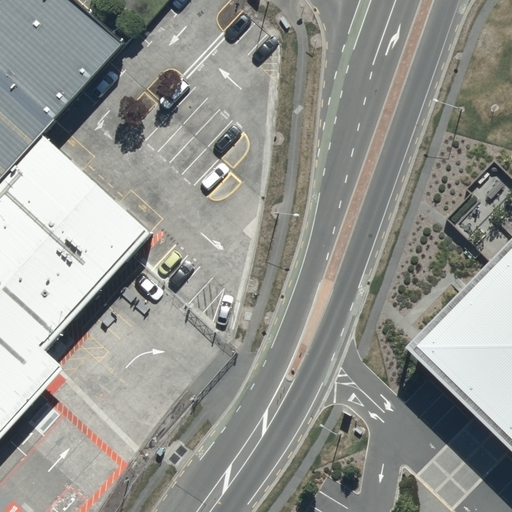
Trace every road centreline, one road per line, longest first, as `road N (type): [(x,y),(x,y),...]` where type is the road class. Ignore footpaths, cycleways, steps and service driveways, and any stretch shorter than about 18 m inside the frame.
road 1 (unclassified): [(446,0),(332,322),(286,389)]
road 2 (unclassified): [(286,389),(368,50)]
road 3 (unclassified): [(286,389),(203,511)]
